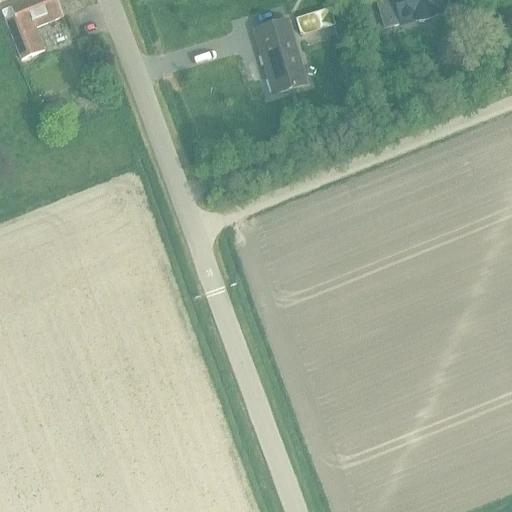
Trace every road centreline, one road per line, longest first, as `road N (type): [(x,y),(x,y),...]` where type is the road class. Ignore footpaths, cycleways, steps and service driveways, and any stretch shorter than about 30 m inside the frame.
road 1 (residential): [(213,292),(107,0)]
road 2 (unclassified): [(295,511),(213,292)]
